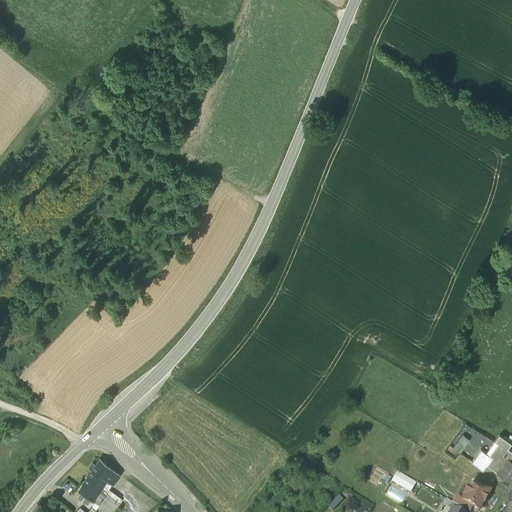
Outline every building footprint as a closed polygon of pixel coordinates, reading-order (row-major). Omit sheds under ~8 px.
[(463,435),(453,447),(460,453),(470,442),(463,435)] [(504,456),(508,450),(511,445),(500,437),(492,447),(496,450),(504,456)] [(487,466),(491,468),(496,461),(491,457),(496,450),(492,447),(487,455),(481,451),(476,458),(487,466)] [(511,462),(504,456),(496,450),(491,457),(496,461),(491,468),(500,476),(498,478),(502,481),(504,479),(509,482),(511,477),(511,462)] [(483,473),(487,466),(476,458),(471,464),(483,473)] [(119,475),(99,460),(94,466),(92,464),(88,470),(91,471),(91,472),(93,470),(106,480),(112,484),(119,475)] [(106,480),(93,470),(91,472),(91,471),(83,482),(86,484),(78,496),(94,507),(97,503),(98,505),(106,494),(107,492),(101,487),(106,480)] [(391,482),(409,493),(414,485),(396,473),(391,482)] [(490,491),(474,481),(469,490),(468,489),(464,496),(464,497),(462,501),(472,508),(478,511),(483,503),(483,504),(487,498),(486,497),(490,491)] [(120,504),(106,494),(98,505),(97,503),(94,507),(89,511),(115,511),(114,510),(120,504)] [(334,511),(345,501),(340,496),(330,507),(334,511)] [(472,508),(462,501),(461,502),(456,498),(452,504),(465,511),(469,511),(472,508)]
